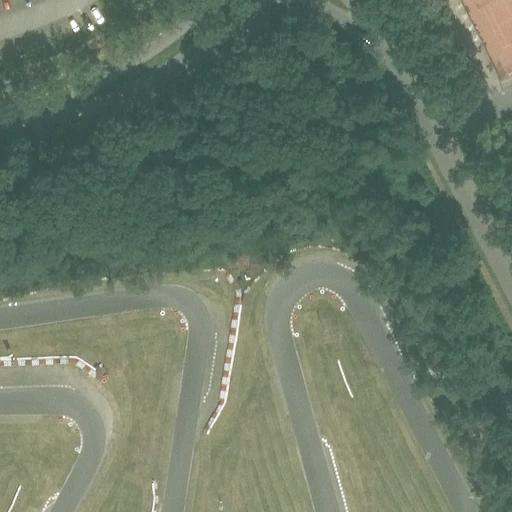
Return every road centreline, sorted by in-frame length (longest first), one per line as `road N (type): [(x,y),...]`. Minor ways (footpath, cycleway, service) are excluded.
road 1 (unclassified): [(511,277),(407,76),(378,33),(335,0)]
road 2 (unclassified): [(39,109),(78,112),(121,100),(227,33),(263,0)]
road 3 (unclassified): [(211,0),(98,83),(39,109)]
